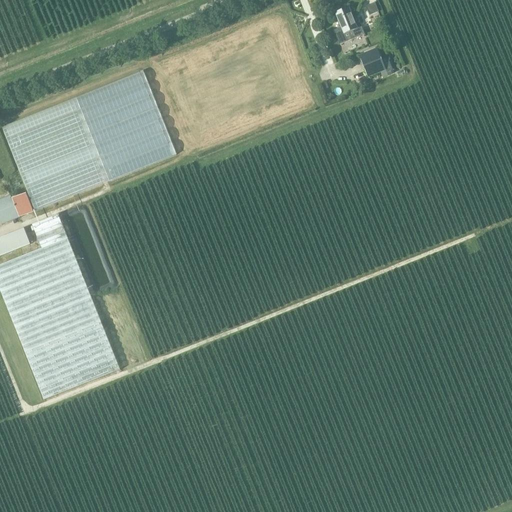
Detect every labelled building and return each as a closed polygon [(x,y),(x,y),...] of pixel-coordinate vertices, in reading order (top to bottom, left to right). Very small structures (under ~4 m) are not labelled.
[(365,5),(368,14),(376,11),(373,2),(365,5)] [(356,30),(348,9),(335,14),(340,28),(334,31),(338,44),(362,34),(360,28),(356,30)] [(366,78),(384,71),(386,75),(393,72),(388,61),(390,60),(388,58),(387,58),(382,48),(376,50),(376,49),(358,56),(366,78)] [(143,71),(1,128),(35,213),(177,158),(143,71)] [(0,223),(1,225),(18,218),(33,212),(25,194),(11,199),(10,196),(0,200),(0,223)] [(58,215),(32,225),(41,249),(0,265),(0,291),(43,401),(119,371),(58,215)] [(24,230),(0,239),(0,256),(29,245),(24,230)]
